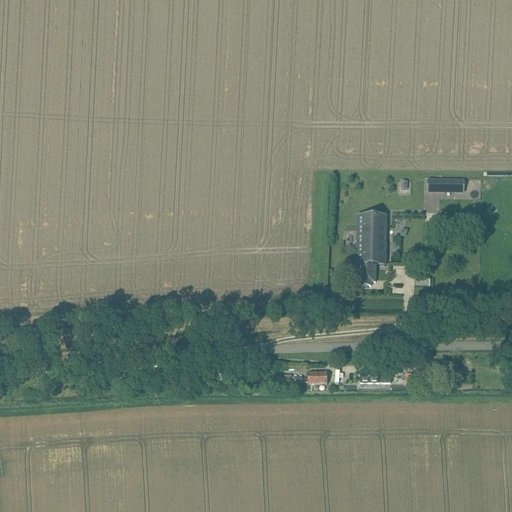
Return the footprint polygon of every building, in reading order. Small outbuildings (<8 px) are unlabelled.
[(427,180),(427,191),(463,191),(463,181),(427,180)] [(386,217),(357,217),(356,266),(358,266),(358,287),(370,287),(371,283),(376,283),(376,266),(385,267),(386,217)] [(417,277),(416,287),(429,288),(429,278),(417,277)] [(209,371),(198,371),(198,385),(209,385),(209,371)] [(360,385),(384,385),(390,385),(390,374),(360,374),(360,385)] [(294,378),(294,384),(300,384),(307,383),(307,387),(326,387),(326,375),(307,375),(307,379),(302,379),(302,378),(294,378)] [(416,375),(405,375),(405,376),(400,376),(400,383),(405,383),(405,386),(415,386),(415,384),(415,378),(416,375)] [(275,377),(276,386),(291,386),(291,376),(275,377)]
